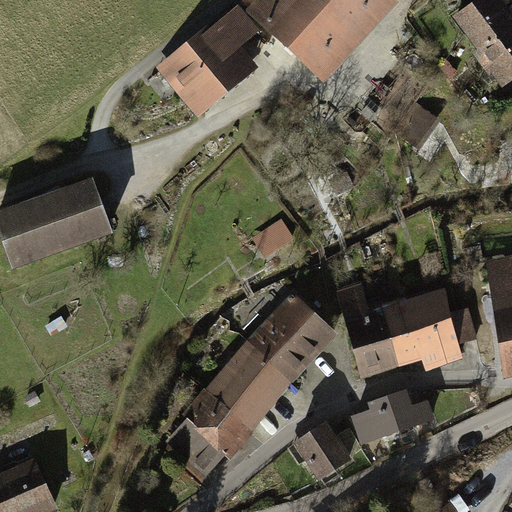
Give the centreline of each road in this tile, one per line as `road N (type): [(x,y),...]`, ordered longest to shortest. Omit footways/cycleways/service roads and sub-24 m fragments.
road 1 (track): [(0,199),(270,103),(320,93),(350,74),(409,0)]
road 2 (residential): [(511,379),(401,382),(322,413),(199,511)]
road 3 (tertiary): [(303,511),(511,413)]
road 4 (track): [(104,164),(99,132),(114,94),(220,0)]
